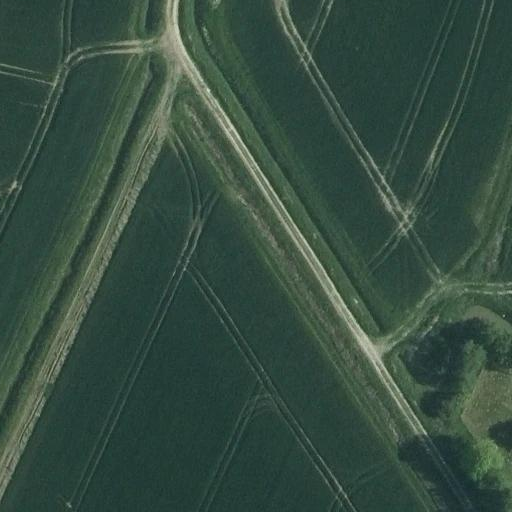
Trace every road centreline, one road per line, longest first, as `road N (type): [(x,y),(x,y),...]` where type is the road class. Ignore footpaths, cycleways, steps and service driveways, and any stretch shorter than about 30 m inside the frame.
road 1 (track): [(469,511),(165,31),(163,0)]
road 2 (track): [(370,358),(439,296),(499,293)]
